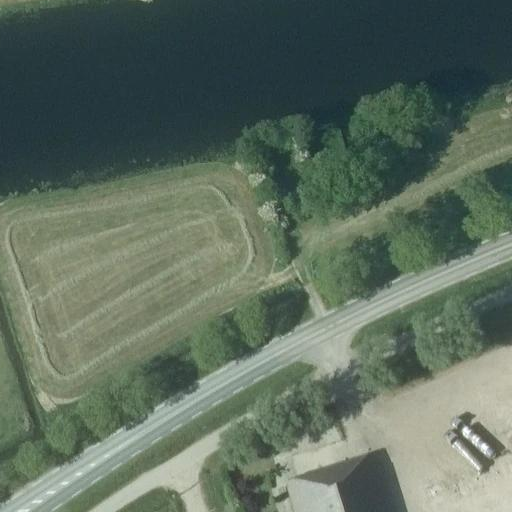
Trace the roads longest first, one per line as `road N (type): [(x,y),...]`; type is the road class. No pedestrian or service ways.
road 1 (unclassified): [(101,511),(272,407),(511,292)]
road 2 (primary): [(137,436),(302,340),(511,244)]
road 3 (primary): [(137,436),(115,440),(3,511)]
road 4 (primary): [(40,511),(137,436)]
